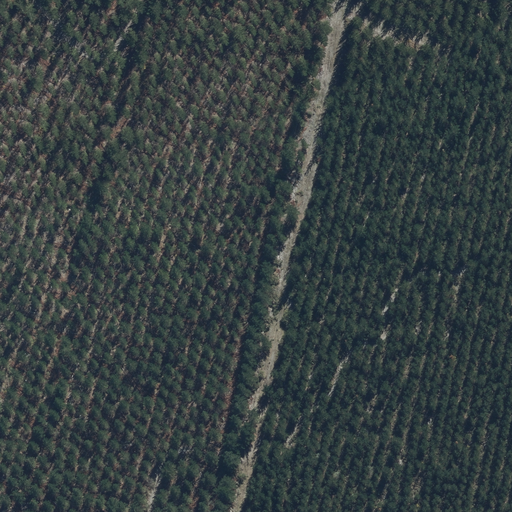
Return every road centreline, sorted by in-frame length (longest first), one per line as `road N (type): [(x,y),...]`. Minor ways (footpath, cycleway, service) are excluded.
road 1 (track): [(151,511),(169,458),(203,448),(227,458),(287,439),(356,345),(386,334),(387,298),(412,279),(470,269),(488,253),(511,255)]
road 2 (track): [(139,0),(103,57),(89,56),(60,32),(36,0)]
